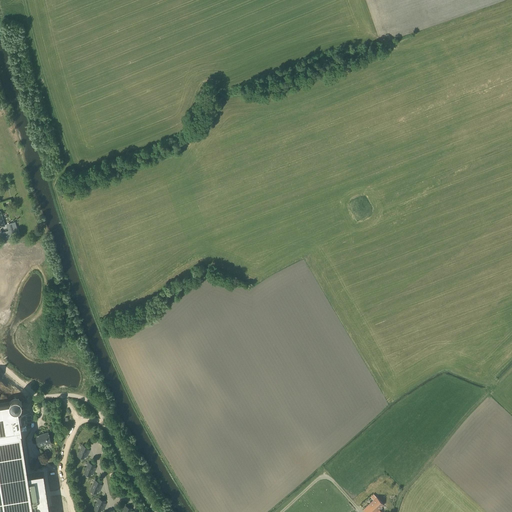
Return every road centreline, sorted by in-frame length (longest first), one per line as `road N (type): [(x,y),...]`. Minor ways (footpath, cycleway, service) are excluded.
road 1 (unclassified): [(153,511),(94,409),(74,394),(36,394),(0,362)]
road 2 (track): [(511,370),(399,496),(395,511)]
